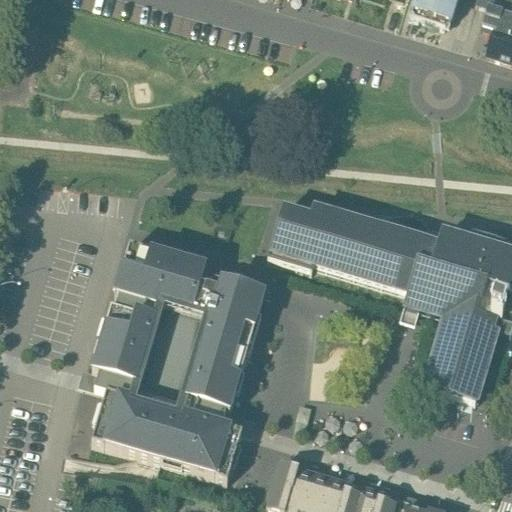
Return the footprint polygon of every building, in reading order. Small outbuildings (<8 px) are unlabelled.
[(419,0),(419,2),(415,1),(411,16),(414,24),(445,34),(450,31),(460,0),(419,0)] [(511,0),(478,0),(475,11),(486,14),(481,31),(494,35),(486,62),(486,63),(511,70),(511,0)] [(282,216),(267,266),(277,269),(311,279),(313,272),(408,301),(404,314),(403,317),(402,320),(417,325),(418,321),(419,318),(437,324),(445,326),(424,395),(482,412),(500,344),(508,346),(509,347),(511,339),(511,338),(511,253),(509,252),(506,251),(504,250),(501,248),(497,247),(495,246),(491,245),(489,244),(487,243),(485,243),(483,242),(481,242),(479,241),(477,241),(475,241),(473,240),(471,240),(468,249),(440,240),(427,237),(425,245),(423,250),(351,229),(324,220),(312,217),(310,224),(282,216)] [(106,401),(91,452),(133,464),(135,465),(162,473),(227,492),(227,491),(241,441),(217,434),(222,419),(229,421),(264,304),(214,289),(213,291),(201,288),(204,276),(130,254),(129,254),(114,305),(118,306),(115,319),(110,317),(92,378),(92,380),(100,383),(96,398),(106,401)] [(267,511),(426,511),(427,511),(397,503),(396,503),(392,497),(386,500),(387,501),(380,499),(376,493),(373,495),(369,494),(367,490),(359,488),(352,491),(348,486),(329,480),(323,483),(318,473),(292,465),(279,471),(270,504),(267,511)] [(122,511),(126,499),(113,496),(108,511),(122,511)]
